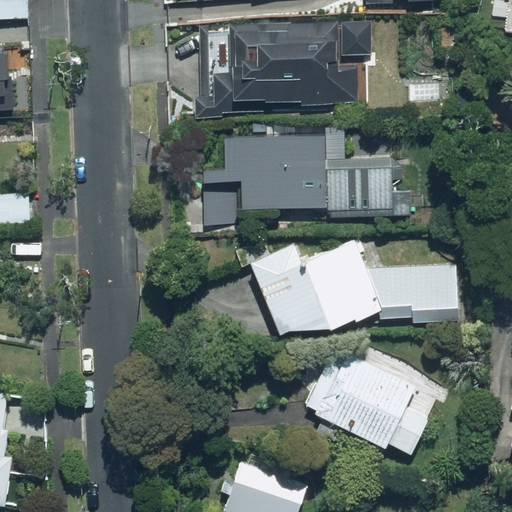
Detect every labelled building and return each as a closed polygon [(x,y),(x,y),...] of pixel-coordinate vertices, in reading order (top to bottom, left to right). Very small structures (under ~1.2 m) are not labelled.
[(0,0),(0,12),(40,15),(40,0),(0,0)] [(365,58),(378,58),(378,14),(240,15),(240,68),(218,68),(218,81),(201,81),(201,102),(365,102),(365,58)] [(0,106),(21,105),(20,74),(11,75),(10,44),(0,44),(0,106)] [(398,203),(398,210),(418,210),(419,188),(399,188),(400,173),(410,173),(410,156),(400,156),(400,153),(333,152),(334,122),(234,120),(233,159),(211,159),(210,222),(250,223),(251,201),(282,201),(282,224),(318,224),(319,198),(338,199),(338,212),(376,213),(377,202),(398,203)] [(0,228),(37,229),(38,188),(0,186),(0,228)] [(276,249),(269,234),(251,243),(297,339),(380,309),(421,312),(420,318),(465,321),(463,258),(373,260),(360,233),(312,256),(303,236),(276,249)] [(397,434),(422,447),(439,414),(412,400),(421,382),(340,340),(310,399),(393,442),(397,434)] [(8,423),(10,388),(0,387),(0,494),(17,496),(20,451),(12,451),(14,423),(8,423)] [(304,511),(316,481),(247,454),(229,501),(257,511),(304,511)]
